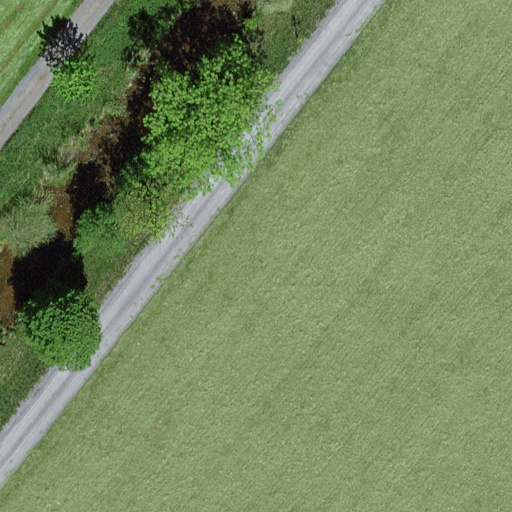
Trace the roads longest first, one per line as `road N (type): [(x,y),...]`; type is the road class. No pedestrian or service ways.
road 1 (track): [(390,0),(0,508)]
road 2 (track): [(0,231),(177,0)]
